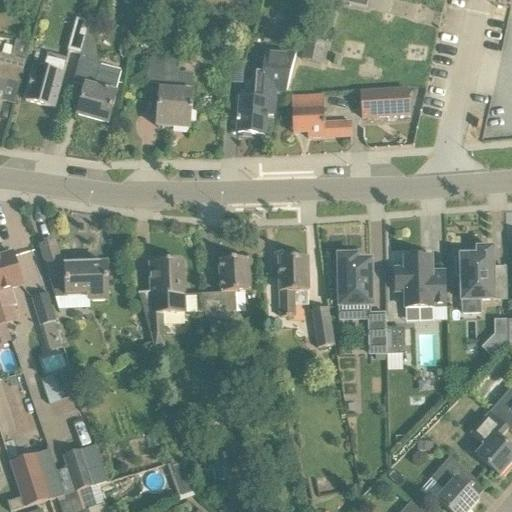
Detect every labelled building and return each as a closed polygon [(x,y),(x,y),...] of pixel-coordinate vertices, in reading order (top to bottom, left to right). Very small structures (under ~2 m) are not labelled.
[(334,0),(334,2),(368,9),(369,0),(334,0)] [(76,20),(68,53),(81,57),(90,24),(76,20)] [(119,72),(100,67),(94,34),(88,33),(74,84),(86,87),(78,116),(108,124),(117,93),(114,92),(119,72)] [(301,61),(319,65),(323,44),(306,40),(301,61)] [(24,57),(9,53),(0,51),(0,52),(0,106),(8,78),(18,81),(24,57)] [(276,117),(278,97),(278,95),(286,95),(296,55),(266,52),(264,76),(257,75),(255,96),(240,94),(237,123),(239,123),(238,134),(243,135),(243,137),(251,138),(251,135),(258,136),(259,129),(268,130),(269,116),(276,117)] [(54,110),(68,61),(48,56),(46,64),(47,64),(45,71),(35,68),(26,102),(54,110)] [(193,112),(193,107),(194,93),(191,93),(192,84),(177,83),(178,62),(149,60),(148,84),(161,85),(157,128),(173,129),(174,124),(189,125),(189,130),(190,130),(191,112),(193,112)] [(362,119),(410,116),(409,91),(361,94),(362,119)] [(352,124),(332,125),(324,125),(323,97),(292,99),(294,134),(308,134),(308,140),(352,138),(352,124)] [(108,303),(107,265),(66,267),(66,268),(63,268),(55,242),(40,246),(58,309),(88,309),(88,304),(108,303)] [(461,258),(462,278),(462,304),(508,302),(507,270),(493,270),(493,250),(478,250),(478,257),(475,257),(472,255),(468,255),(464,258),(461,258)] [(23,288),(19,274),(13,254),(0,258),(0,305),(6,324),(17,320),(14,308),(17,307),(13,291),(23,288)] [(432,259),(425,259),(425,254),(411,254),(411,259),(404,259),(405,270),(396,270),(396,293),(405,293),(406,310),(433,309),(447,309),(446,279),(432,279),(432,259)] [(371,262),(358,262),(357,257),(339,258),(339,264),(334,265),(334,278),(339,278),(340,308),(372,307),(371,262)] [(309,307),(308,278),(308,258),(279,259),(281,320),(296,319),(296,308),(309,307)] [(250,293),(249,280),(248,260),(220,262),(222,294),(201,295),(203,324),(203,326),(207,325),(207,329),(210,329),(210,337),(220,336),(219,328),(237,328),(236,294),(250,293)] [(191,325),(203,324),(201,295),(183,296),(182,263),(151,264),(152,295),(139,295),(155,352),(165,349),(164,327),(185,327),(184,314),(190,314),(191,325)] [(31,300),(40,328),(56,323),(48,295),(31,300)] [(330,308),(312,311),(318,349),(336,346),(330,308)] [(370,355),(387,355),(386,315),(369,315),(370,355)] [(387,355),(403,354),(404,354),(403,330),(386,330),(387,355)] [(506,347),(495,336),(482,349),(493,360),(506,347)] [(64,349),(62,342),(45,347),(48,354),(64,349)] [(138,355),(141,370),(157,367),(154,352),(138,355)] [(83,370),(71,373),(73,381),(85,378),(83,370)] [(48,404),(70,397),(62,373),(41,379),(48,404)] [(511,388),(490,414),(508,430),(511,433),(511,388)] [(500,478),(511,464),(511,450),(500,440),(508,430),(490,414),(471,436),(484,447),(476,456),(500,478)] [(418,452),(433,453),(434,444),(419,442),(418,452)] [(49,451),(38,455),(52,501),(58,499),(65,497),(57,472),(49,451)] [(68,496),(92,488),(81,452),(63,457),(67,469),(57,472),(65,497),(68,496)] [(25,509),(52,501),(38,455),(10,464),(21,499),(22,499),(25,509)] [(460,484),(468,474),(451,459),(431,481),(444,492),(437,501),(449,511),(469,511),(480,501),(460,484)] [(169,468),(181,498),(196,492),(185,462),(169,468)] [(10,511),(15,511),(25,509),(22,499),(21,499),(8,504),(10,511)] [(81,511),(78,499),(70,501),(72,511),(81,511)] [(72,511),(70,501),(60,504),(61,511),(72,511)]
